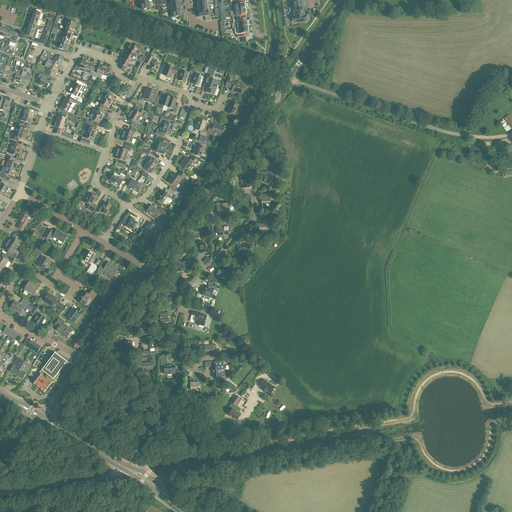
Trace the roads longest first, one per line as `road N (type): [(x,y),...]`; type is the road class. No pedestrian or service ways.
road 1 (track): [(148,472),(172,478),(413,437),(433,464),(460,470),(482,457),(493,424),(511,421)]
road 2 (unclassified): [(149,270),(343,0)]
road 3 (track): [(511,401),(489,404),(472,380),(445,372),(420,387),(407,419),(222,447)]
road 4 (track): [(469,136),(288,79)]
road 5 (primary): [(186,511),(42,418)]
road 6 (residential): [(135,85),(113,122),(97,182),(125,203)]
road 7 (residential): [(46,104),(83,50),(109,59),(135,85)]
road 8 (residential): [(125,203),(141,199),(171,159),(191,103)]
road 9 (residential): [(254,196),(255,216),(183,292)]
